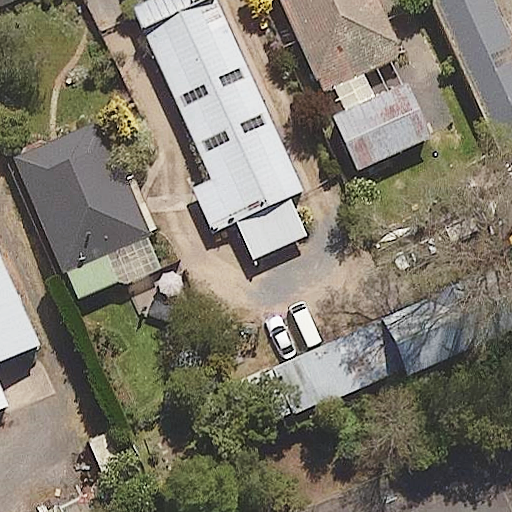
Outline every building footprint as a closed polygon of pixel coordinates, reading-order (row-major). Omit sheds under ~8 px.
[(306,187),(221,0),(140,0),(133,3),(212,177),(192,185),(213,231),(238,220),(255,257),(308,233),(291,194),(306,187)] [(284,0),(324,87),(400,52),(395,41),(402,38),(384,0),(284,0)] [(433,0),(502,152),(511,147),(511,37),(495,0),(433,0)] [(161,261),(148,230),(158,226),(132,164),(122,169),(99,115),(13,152),(75,297),(161,261)] [(0,360),(43,342),(0,244),(0,360)] [(451,349),(434,297),(388,312),(406,364),(451,349)] [(382,374),(363,326),(250,370),(269,418),(382,374)]
